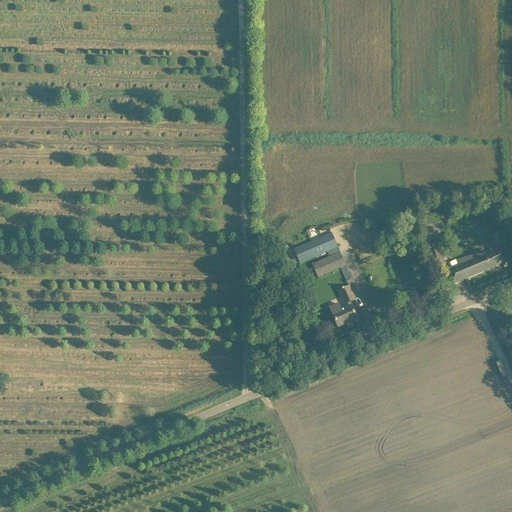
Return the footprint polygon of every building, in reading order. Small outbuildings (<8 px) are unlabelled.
[(444,259),(435,228),(421,232),(430,263),(444,259)] [(504,242),(510,239),(506,228),(499,231),(504,242)] [(331,233),(293,249),(300,263),(327,252),(330,257),(313,265),(318,277),(344,266),(345,265),(331,233)] [(505,262),(501,253),(499,247),(485,254),(483,250),(457,261),(459,265),(448,270),(450,274),(454,283),(505,262)] [(355,299),(351,290),(349,286),(338,291),(346,308),(341,311),(338,304),(330,307),(338,327),(357,319),(351,306),(349,302),(355,299)]
